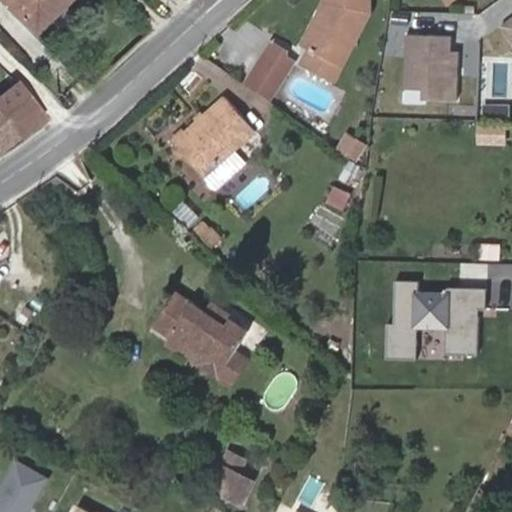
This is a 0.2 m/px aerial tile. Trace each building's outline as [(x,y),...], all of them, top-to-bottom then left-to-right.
[(68,0),(3,0),(35,32),(68,0)] [(308,48),(345,67),(372,15),(371,0),(323,0),(324,2),(301,44),(308,48)] [(511,14),(500,23),(511,40),(511,47),(511,48),(511,49),(511,14)] [(458,51),(448,51),(449,35),(406,34),(405,88),(426,89),(425,98),(457,99),(458,75),(454,75),(454,66),(458,66),(458,51)] [(336,83),(345,67),(308,48),(300,65),(336,83)] [(272,49),(251,83),(272,96),(293,62),(272,49)] [(0,96),(0,148),(42,116),(16,83),(0,96)] [(254,133),(224,98),(174,142),(205,176),(254,133)] [(476,125),(475,141),(502,141),(503,125),(476,125)] [(365,146),(348,135),(340,149),(356,160),(365,146)] [(351,185),(361,166),(351,159),(340,179),(351,185)] [(419,281),(396,280),(394,324),(386,324),(385,359),(416,360),(417,328),(448,330),(447,353),(477,354),(479,308),(484,309),(485,293),(419,291),(419,281)] [(177,291),(153,326),(170,337),(187,348),(191,343),(227,367),(238,350),(249,331),(230,318),(233,314),(219,304),(212,315),(177,291)] [(214,300),(207,311),(212,315),(219,304),(214,300)] [(166,342),(183,354),(187,348),(170,337),(166,342)] [(187,348),(183,354),(229,385),(249,357),(238,350),(227,367),(191,343),(187,348)] [(227,450),(220,464),(236,472),(243,459),(227,450)] [(16,460),(0,489),(0,511),(25,511),(45,476),(16,460)] [(209,485),(238,501),(250,480),(236,472),(220,464),(209,485)]
